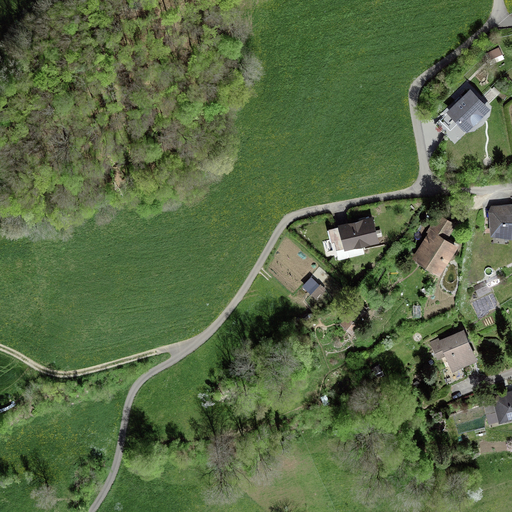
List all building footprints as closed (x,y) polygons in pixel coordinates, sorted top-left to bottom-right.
[(470,91),(449,111),(465,127),(471,120),(473,122),(476,120),(481,115),(479,113),(485,106),(470,91)] [(509,235),(511,235),(511,205),(492,207),(490,211),(492,229),(509,231),(509,235)] [(416,255),(440,270),(455,246),(440,237),(449,222),(438,215),(428,230),(431,232),(416,255)] [(362,243),(377,239),(372,218),(366,219),(365,217),(359,218),(359,221),(329,229),(332,241),(334,240),(337,249),(347,247),(349,257),(364,253),(362,243)] [(474,286),(479,295),(490,290),(489,287),(500,281),(497,275),(474,286)] [(360,301),(346,316),(355,324),(369,309),(360,301)] [(464,329),(434,341),(450,381),(467,375),(461,359),(474,354),(464,329)] [(511,390),(497,396),(504,415),(511,412),(511,390)]
